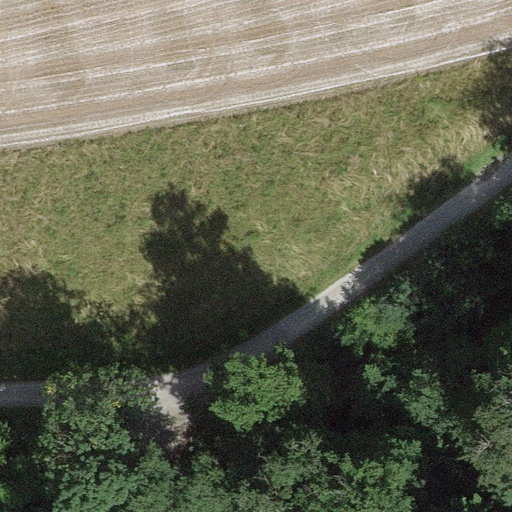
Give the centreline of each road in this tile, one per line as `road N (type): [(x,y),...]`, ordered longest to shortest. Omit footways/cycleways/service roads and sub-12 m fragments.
road 1 (track): [(511,168),(204,408)]
road 2 (track): [(204,408),(0,396)]
road 3 (track): [(204,408),(117,511)]
